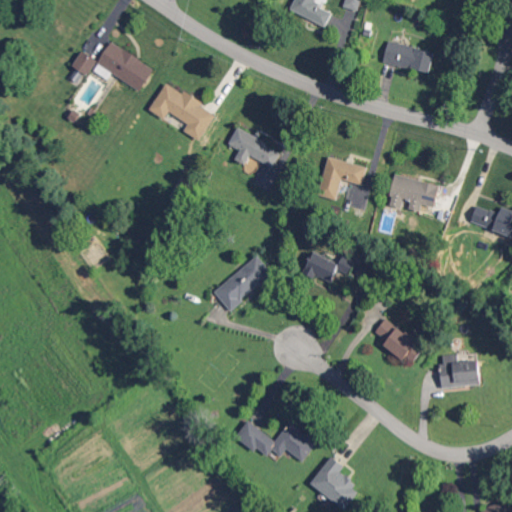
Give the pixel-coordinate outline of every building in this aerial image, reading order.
[(327,26),(333,11),(315,3),(316,0),(295,0),(291,10),(327,26)] [(358,10),(361,0),(345,0),(344,6),(358,10)] [(435,51),(389,40),(383,61),(429,73),(435,51)] [(155,67),(111,41),(98,64),(142,89),(155,67)] [(87,75),(98,60),(83,49),(72,65),(87,75)] [(201,140),(218,112),(184,92),(183,92),(166,82),(150,109),(166,119),(170,112),(189,123),(185,130),(201,140)] [(274,167),(283,150),(238,127),(229,144),(240,149),(235,159),(246,164),(251,155),(274,167)] [(369,166),(330,155),(319,194),(338,199),(343,179),(363,185),(369,166)] [(436,207),(441,184),(396,173),(389,205),(402,208),(404,200),(411,201),(410,208),(422,211),(423,204),(436,207)] [(511,209),(502,206),(500,212),(477,204),(471,221),(511,236),(511,209)] [(215,290),(230,309),(274,274),(258,255),(215,290)] [(376,331),(387,340),(384,344),(404,360),(419,341),(388,317),(376,331)] [(482,384),(480,360),(459,361),(459,354),(441,354),(443,386),(482,384)] [(276,440),(250,419),(238,435),(267,458),(274,449),(282,456),(288,449),(303,461),(319,442),(293,420),(276,440)] [(346,466),(332,455),(311,483),(346,509),(362,488),(341,472),(346,466)] [(511,511),(511,496),(481,508),(482,511),(511,511)]
